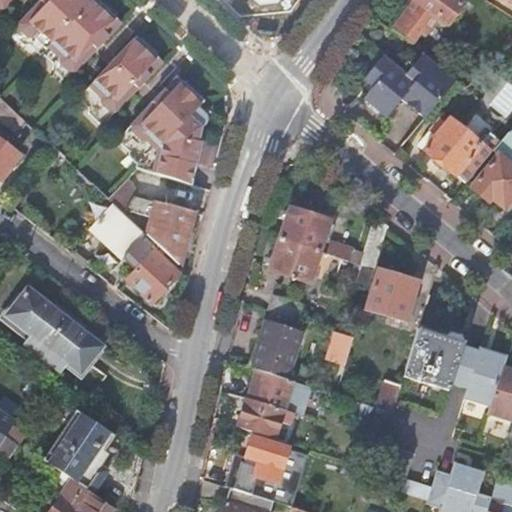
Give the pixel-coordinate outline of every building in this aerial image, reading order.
[(0,0),(0,7),(4,8),(4,9),(12,0),(0,0)] [(67,0),(40,0),(19,22),(20,23),(20,28),(29,36),(33,37),(38,31),(44,25),(54,14),(67,0)] [(67,0),(54,14),(44,25),(38,31),(33,37),(34,37),(46,48),(48,46),(91,0),(67,0)] [(91,0),(48,46),(59,57),(60,62),(68,70),(74,71),(75,71),(122,22),(114,15),(98,0),(91,0)] [(407,43),(413,48),(436,17),(448,26),(462,7),(452,0),(411,0),(416,3),(394,33),(407,43)] [(24,44),(26,43),(33,37),(29,36),(20,28),(20,23),(19,22),(14,28),(13,33),(24,44)] [(156,54),(139,38),(136,35),(129,43),(84,90),(96,102),(96,107),(104,115),(109,115),(110,116),(163,61),(156,54)] [(141,36),(139,38),(156,54),(158,52),(141,36)] [(33,37),(26,43),(30,43),(41,53),(43,51),(46,48),(34,37),(33,37)] [(48,46),(46,48),(43,51),(53,61),(53,67),(64,78),(69,77),(75,71),(74,71),(68,70),(60,62),(59,57),(48,46)] [(402,99),(425,119),(457,81),(423,55),(405,76),(401,72),(383,57),(368,75),(364,79),(373,87),(363,99),(387,118),(402,99)] [(140,168),(191,185),(205,126),(202,125),(203,125),(204,124),(205,123),(206,122),(206,120),(206,119),(207,118),(206,116),(206,115),(205,114),(204,112),(205,112),(198,106),(204,100),(201,97),(184,81),(177,75),(125,130),(126,130),(127,136),(135,143),(139,143),(145,138),(156,149),(140,166),(140,168)] [(184,81),(201,97),(202,95),(186,80),(184,81)] [(96,102),(84,90),(79,96),(89,106),(88,111),(99,122),(106,121),(110,116),(109,115),(104,115),(96,107),(96,102)] [(24,119),(1,97),(0,97),(0,118),(15,130),(24,119)] [(438,135),(425,151),(455,176),(456,175),(466,184),(492,154),(501,142),(491,134),(481,146),(450,121),(447,124),(440,119),(431,129),(438,135)] [(137,162),(136,167),(140,168),(140,166),(156,149),(145,138),(139,143),(135,143),(127,136),(126,130),(125,130),(120,136),(120,141),(128,149),(129,155),(137,162)] [(0,138),(0,176),(18,153),(0,138)] [(48,142),(40,153),(53,164),(61,154),(48,142)] [(511,166),(499,156),(471,189),(489,203),(491,200),(503,210),(511,199),(511,166)] [(159,246),(179,265),(194,211),(149,199),(150,193),(139,190),(137,196),(134,195),(125,209),(145,219),(145,220),(149,221),(146,234),(159,246)] [(146,234),(115,205),(94,228),(137,269),(128,279),(151,302),(179,274),(155,251),(159,246),(146,234)] [(288,207),(278,238),(319,251),(329,220),(288,207)] [(387,225),(375,215),(360,265),(373,269),(387,225)] [(319,251),(278,238),(268,269),(309,283),(319,251)] [(327,254),(347,261),(351,249),(330,242),(327,254)] [(344,272),(347,261),(327,254),(323,265),(344,272)] [(378,271),(366,308),(404,320),(415,282),(378,271)] [(26,287),(4,315),(28,334),(22,341),(60,371),(67,362),(79,372),(100,346),(26,287)] [(272,294),(266,309),(297,319),(301,303),(272,294)] [(250,368),(258,370),(287,379),(301,333),(268,322),(263,339),(260,338),(250,368)] [(418,328),(403,377),(447,390),(449,384),(461,345),(462,342),(460,342),(458,336),(449,333),(443,335),(418,328)] [(326,357),(344,363),(352,337),(335,331),(326,357)] [(480,351),(461,345),(449,384),(467,389),(464,398),(490,407),(503,367),(506,357),(481,349),(480,351)] [(511,369),(503,367),(490,407),(487,415),(511,422),(511,369)] [(246,397),(237,425),(273,437),(280,414),(286,416),(288,411),(282,409),(291,381),(287,379),(258,370),(254,382),(250,384),(248,390),(250,394),(249,398),(246,397)] [(376,407),(392,412),(401,383),(385,378),(376,407)] [(96,463),(114,434),(91,419),(74,408),(41,459),(59,471),(70,478),(92,493),(108,471),(96,463)] [(23,433),(11,425),(4,435),(17,443),(23,433)] [(4,435),(0,440),(0,469),(17,444),(17,443),(4,435)] [(251,436),(245,455),(258,459),(254,475),(276,482),(286,447),(251,436)] [(414,454),(382,443),(374,469),(406,479),(414,454)] [(451,475),(437,470),(426,504),(439,508),(439,511),(442,511),(486,511),(491,498),(476,493),(483,472),(455,463),(451,475)] [(70,478),(59,471),(54,479),(46,491),(56,498),(65,486),(70,478)] [(108,511),(112,506),(92,493),(70,478),(65,486),(56,498),(47,511),(108,511)] [(268,511),(272,500),(230,486),(221,511),(268,511)] [(411,486),(406,503),(419,508),(424,491),(411,486)] [(486,511),(500,511),(503,502),(491,498),(486,511)]
